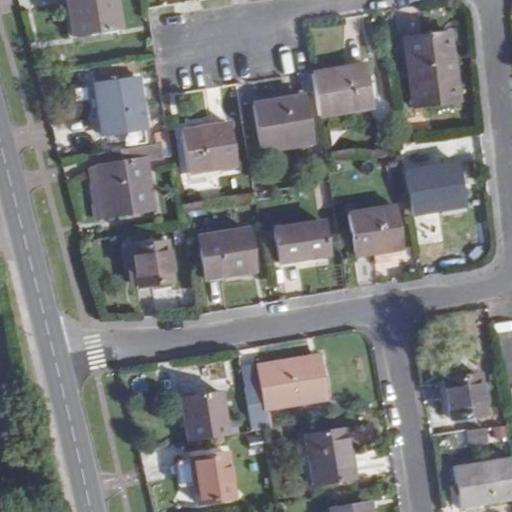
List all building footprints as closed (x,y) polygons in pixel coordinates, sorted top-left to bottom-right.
[(120,32),(115,0),(66,0),(73,39),(120,32)] [(459,101),(450,35),(404,41),(413,107),(459,101)] [(365,65),(311,75),(319,118),(373,108),(365,65)] [(137,78),(94,84),(102,137),(145,131),(137,78)] [(301,98),(253,107),(262,152),(309,143),(301,98)] [(229,125),(180,133),(187,174),(235,167),(229,125)] [(162,160),(160,144),(96,154),(98,169),(90,171),(98,218),(152,209),(144,163),(162,160)] [(457,164),(405,173),(412,215),(464,205),(457,164)] [(394,207),(348,215),(356,256),(401,249),(394,207)] [(321,223),(274,231),(280,264),(327,256),(321,223)] [(246,231),(199,239),(205,279),(254,271),(246,231)] [(166,244),(132,249),(138,287),(173,282),(166,244)] [(261,385),(244,387),(253,432),(263,430),(267,429),(264,410),(324,399),(315,357),(258,368),(261,385)] [(479,377),(445,383),(450,420),(485,414),(479,377)] [(181,401),(188,442),(228,436),(220,395),(181,401)] [(346,430),(305,437),(313,484),(354,477),(346,430)] [(195,487),(198,504),(232,498),(226,455),(190,461),(191,463),(195,487)] [(511,499),(511,459),(453,470),(460,508),(511,499)] [(195,487),(191,463),(179,465),(183,490),(195,487)]
